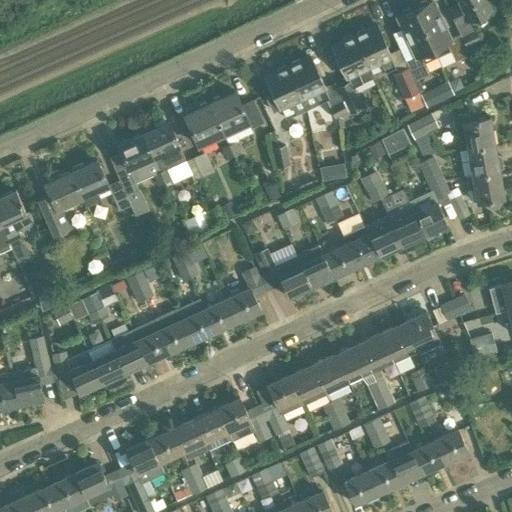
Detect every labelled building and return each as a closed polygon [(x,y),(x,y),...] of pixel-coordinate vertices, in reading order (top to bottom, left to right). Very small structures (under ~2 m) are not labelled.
[(466,48),(460,35),(460,33),(448,39),(430,0),(414,8),(436,56),(448,50),(454,62),(470,55),(466,48)] [(455,25),(472,17),(474,22),(487,16),(485,11),(490,9),(486,0),(456,0),(458,3),(447,8),(455,25)] [(398,15),(416,54),(413,55),(405,59),(408,66),(415,81),(430,74),(424,62),(436,56),(414,8),(398,15)] [(377,25),(354,35),(369,66),(380,61),(385,72),(395,67),(390,56),(391,56),(377,25)] [(460,35),(466,48),(481,41),(474,27),(460,35)] [(332,45),(347,77),(350,82),(337,88),(343,100),(348,111),(349,112),(361,107),(358,100),(358,99),(352,87),(362,82),(362,81),(373,76),(368,66),(369,66),(354,35),(332,45)] [(307,108),(318,103),(328,98),(323,87),(324,86),(310,56),(300,60),(297,59),(291,62),(289,65),(288,66),(307,108)] [(307,108),(288,66),(286,67),(283,66),(277,69),(275,71),(265,76),(273,94),(266,97),(273,110),(281,106),(286,118),(295,113),(307,108)] [(419,90),(415,81),(408,66),(392,73),(403,97),(404,97),(410,111),(425,104),(419,90)] [(450,81),(454,90),(463,87),(460,80),(456,78),(450,81)] [(423,94),(427,103),(438,98),(433,89),(423,94)] [(209,102),(225,138),(235,133),(233,129),(248,122),(251,127),(262,122),(252,100),(241,105),(234,91),(209,102)] [(334,117),(348,111),(343,100),(329,107),(334,117)] [(225,138),(209,102),(183,113),(197,145),(214,138),(215,141),(216,142),(225,138)] [(467,148),(494,144),(489,117),(490,117),(489,116),(476,119),(475,111),(453,115),(460,150),(467,148)] [(434,113),(408,126),(414,141),(441,128),(434,113)] [(141,133),(163,182),(170,179),(165,169),(184,160),(178,145),(167,121),(141,133)] [(387,151),(411,140),(403,124),(379,136),(387,151)] [(163,182),(141,133),(115,144),(126,169),(115,173),(118,179),(118,180),(126,195),(139,190),(135,182),(152,174),(157,185),(163,182)] [(379,139),(367,144),(372,156),(385,151),(379,139)] [(235,141),(228,144),(233,155),(240,152),(235,141)] [(233,155),(228,144),(221,147),(226,158),(233,155)] [(285,144),(272,147),(276,165),(288,162),(285,144)] [(494,144),(467,148),(472,174),(472,175),(498,170),(501,169),(503,167),(501,156),(498,155),(496,155),(494,144)] [(188,155),(193,172),(212,167),(207,149),(188,155)] [(424,174),(438,168),(432,156),(418,162),(424,174)] [(96,160),(70,172),(81,197),(82,197),(86,205),(111,194),(119,212),(131,206),(126,195),(118,180),(118,179),(107,184),(96,160)] [(343,162),(319,166),(322,180),(345,175),(343,162)] [(444,182),(438,168),(424,174),(428,184),(436,181),(437,184),(444,182)] [(375,187),(382,184),(376,170),(362,178),(367,187),(373,184),(375,187)] [(472,175),(472,174),(465,176),(468,190),(475,188),(477,202),(484,201),(485,206),(490,209),(498,208),(501,203),(500,198),(504,197),(504,196),(503,196),(498,170),(472,175)] [(81,197),(70,172),(43,183),(48,195),(38,199),(53,233),(68,227),(59,207),(81,197)] [(448,191),(444,182),(437,184),(436,181),(428,184),(434,198),(446,193),(448,191)] [(386,193),(382,184),(375,187),(373,184),(367,187),(373,200),(386,193)] [(0,228),(9,248),(14,246),(18,255),(27,251),(18,233),(17,231),(29,226),(30,225),(32,220),(28,211),(25,212),(24,213),(14,190),(0,196),(0,228)] [(329,208),(336,205),(330,192),(316,198),(320,208),(327,205),(329,208)] [(449,199),(446,193),(434,198),(436,201),(438,205),(449,200),(449,199)] [(459,194),(449,199),(449,200),(458,219),(469,214),(459,194)] [(423,234),(413,212),(408,201),(385,211),(386,215),(400,244),(423,234)] [(423,234),(445,224),(446,224),(447,224),(438,205),(436,201),(413,212),(423,234)] [(341,215),(336,205),(329,208),(327,205),(320,208),(327,222),(341,215)] [(298,220),(292,208),(276,215),(282,228),(298,220)] [(344,231),(365,223),(359,210),(339,218),(344,231)] [(203,212),(185,220),(192,235),(210,227),(203,212)] [(400,244),(386,215),(364,225),(378,255),(400,244)] [(378,255),(364,225),(341,235),(345,244),(355,265),(378,255)] [(320,242),(317,243),(332,275),(355,265),(345,244),(325,254),(320,242)] [(332,275),(317,243),(295,254),(309,286),(332,275)] [(309,286),(295,254),(275,263),(267,246),(254,252),(270,287),(281,282),(288,297),(289,296),(288,295),(309,286)] [(184,268),(193,264),(186,249),(169,258),(174,268),(182,265),(184,268)] [(116,270),(126,266),(124,260),(118,258),(112,260),(116,270)] [(182,265),(174,268),(181,281),(198,272),(193,264),(184,268),(182,265)] [(148,281),(160,276),(154,265),(143,270),(148,281)] [(237,319),(258,309),(259,310),(260,309),(253,295),(264,290),(254,266),(242,271),(249,286),(226,297),(237,319)] [(139,290),(148,285),(141,270),(125,277),(131,289),(137,286),(139,290)] [(30,281),(34,295),(50,291),(46,276),(30,281)] [(511,281),(488,288),(495,313),(508,309),(511,307),(511,281)] [(153,294),(148,285),(139,290),(137,286),(131,289),(137,301),(153,294)] [(94,311),(104,306),(97,291),(81,298),(86,310),(92,307),(94,311)] [(39,295),(42,310),(52,305),(50,293),(39,295)] [(463,295),(454,299),(457,306),(453,308),(457,315),(470,309),(463,295)] [(237,319),(226,297),(204,307),(214,329),(237,319)] [(457,306),(454,299),(440,305),(447,320),(457,315),(453,308),(457,306)] [(59,323),(72,317),(66,305),(54,311),(59,323)] [(92,307),(86,310),(92,323),(108,316),(104,306),(94,311),(92,307)] [(214,329),(204,307),(181,317),(191,340),(214,329)] [(403,322),(416,351),(416,352),(439,342),(425,311),(424,311),(425,312),(403,322)] [(191,340),(181,317),(158,328),(169,350),(191,340)] [(416,351),(403,322),(380,333),(393,361),(416,351)] [(158,328),(136,338),(146,360),(169,350),(158,328)] [(496,351),(496,349),(491,332),(469,338),(473,357),(496,351)] [(380,333),(358,343),(371,372),(393,361),(380,333)] [(35,367),(12,372),(19,403),(42,398),(42,399),(43,399),(39,383),(52,380),(42,336),(29,338),(35,367)] [(136,338),(114,348),(113,348),(124,371),(146,360),(136,338)] [(114,348),(110,340),(86,351),(100,381),(124,371),(113,348),(114,348)] [(358,343),(335,353),(349,383),(350,383),(349,382),(371,372),(358,343)] [(100,381),(86,351),(66,360),(64,351),(52,354),(57,379),(71,376),(78,392),(79,392),(79,391),(100,381)] [(349,383),(335,353),(312,364),(326,393),(349,383)] [(312,364),(290,374),(303,403),(326,393),(312,364)] [(410,376),(417,390),(417,391),(432,384),(426,369),(410,376)] [(0,407),(19,403),(12,372),(0,374),(0,407)] [(303,403),(290,374),(268,384),(267,383),(267,384),(273,398),(262,403),(275,433),(288,427),(282,413),(303,403)] [(381,396),(388,393),(381,379),(369,385),(373,395),(379,392),(381,396)] [(392,402),(388,393),(381,396),(379,392),(373,395),(379,408),(392,402)] [(421,413),(430,409),(424,394),(406,402),(411,413),(420,409),(421,413)] [(238,398),(216,408),(231,442),(253,432),(258,443),(271,437),(256,406),(245,411),(239,397),(238,397),(238,398)] [(336,417),(343,413),(337,400),(324,406),(328,416),(334,413),(336,417)] [(216,408),(193,418),(204,442),(205,441),(207,445),(228,436),(231,442),(216,408)] [(420,409),(411,413),(418,428),(435,420),(430,409),(421,413),(420,409)] [(348,422),(343,413),(336,417),(334,413),(328,416),(334,429),(348,422)] [(377,433),(385,429),(379,415),(361,423),(366,434),(375,430),(377,433)] [(193,418),(171,428),(181,452),(204,442),(193,418)] [(171,428),(148,439),(159,462),(181,452),(171,428)] [(390,440),(385,429),(377,433),(375,430),(366,434),(373,449),(390,440)] [(434,440),(444,462),(467,452),(457,429),(434,440)] [(315,444),(327,469),(341,462),(330,438),(315,444)] [(159,462),(148,439),(126,449),(126,448),(125,449),(131,463),(120,468),(140,511),(156,511),(144,484),(143,482),(164,472),(159,462)] [(434,440),(411,450),(422,473),(444,462),(434,440)] [(309,477),(311,476),(324,470),(313,446),(298,452),(309,477)] [(411,450),(389,460),(400,483),(422,473),(411,450)] [(224,464),(229,476),(246,469),(240,456),(224,464)] [(389,460),(367,470),(377,493),(400,483),(389,460)] [(96,463),(74,473),(84,494),(106,484),(113,499),(125,494),(115,471),(103,476),(97,461),(96,462),(96,463)] [(194,482),(201,479),(194,465),(182,472),(186,481),(193,478),(194,482)] [(264,486),(273,482),(266,467),(250,474),(255,486),(263,482),(264,486)] [(377,493),(367,470),(344,481),(354,504),(377,493)] [(74,473),(52,483),(61,504),(84,494),(74,473)] [(205,488),(201,479),(194,482),(193,478),(186,481),(192,494),(205,488)] [(263,482),(255,486),(261,499),(277,492),(273,482),(264,486),(263,482)] [(44,511),(61,504),(52,483),(29,493),(37,511),(44,511)] [(219,506),(228,502),(221,487),(205,495),(210,506),(218,502),(219,506)] [(332,511),(322,490),(299,501),(303,511),(332,511)] [(37,511),(29,493),(7,504),(10,511),(37,511)] [(303,511),(299,501),(276,511),(303,511)] [(232,511),(228,502),(219,506),(218,502),(210,506),(212,511),(232,511)]
